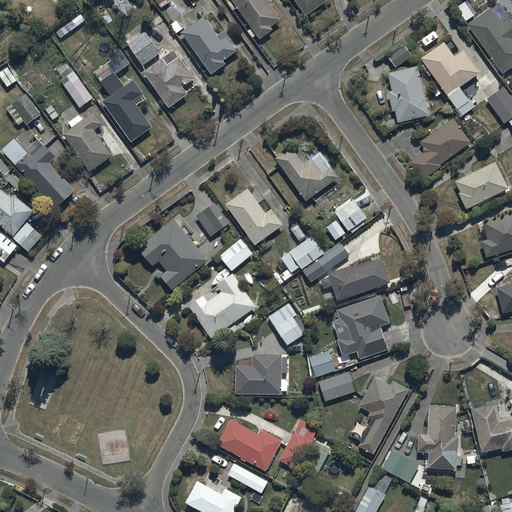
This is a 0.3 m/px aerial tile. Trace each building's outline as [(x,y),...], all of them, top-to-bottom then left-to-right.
[(234,0),(261,38),(275,28),(272,25),(282,17),(269,0),(234,0)] [(296,0),(307,14),(327,0),(296,0)] [(491,5),(468,22),(504,72),(511,66),(511,15),(511,16),(504,22),(491,5)] [(204,15),(182,31),(195,49),(190,53),(200,67),(205,63),(212,72),(227,62),(224,59),(240,48),(226,28),(218,34),(204,15)] [(147,30),(128,42),(144,65),(162,52),(147,30)] [(446,40),(421,56),(460,116),(475,106),(461,85),(481,72),(465,47),(455,54),(452,48),(455,46),(452,40),(447,43),(446,40)] [(406,44),(389,55),(397,66),(413,55),(406,44)] [(120,47),(108,56),(119,71),(131,63),(120,47)] [(174,49),(157,61),(144,70),(170,106),(189,93),(184,85),(195,77),(181,56),(174,49)] [(6,64),(0,68),(0,74),(8,86),(18,79),(6,64)] [(431,113),(418,64),(389,71),(393,89),(388,90),(393,110),(396,110),(399,121),(431,113)] [(73,68),(60,77),(80,107),(94,97),(73,68)] [(134,78),(103,100),(132,141),(154,125),(135,99),(145,92),(134,78)] [(487,97),(505,122),(511,116),(511,96),(504,86),(487,97)] [(28,91),(7,105),(19,123),(24,120),(27,123),(42,113),(28,91)] [(72,125),(63,131),(91,170),(114,154),(95,129),(104,123),(95,110),(83,118),(80,113),(69,121),(72,125)] [(441,163),(471,141),(454,117),(421,141),(425,146),(424,151),(410,161),(424,179),(443,166),(441,163)] [(76,188),(51,160),(57,155),(46,143),(45,144),(39,138),(27,148),(18,138),(4,152),(56,207),(76,188)] [(340,176),(321,149),(304,161),(292,145),(276,157),(306,200),(340,176)] [(497,160),(456,179),(461,190),(460,191),(467,207),(510,187),(497,160)] [(0,222),(15,235),(14,237),(31,250),(43,234),(26,220),(35,209),(15,193),(12,196),(1,187),(0,187),(0,222)] [(249,187),(227,203),(256,243),(284,223),(273,207),(267,211),(249,187)] [(356,198),(337,211),(350,230),(369,216),(356,198)] [(215,201),(197,214),(212,236),(231,223),(215,201)] [(511,247),(511,210),(484,220),(489,237),(482,240),(488,256),(511,247)] [(210,259),(175,218),(139,248),(154,265),(161,259),(169,269),(162,275),(174,289),(210,259)] [(347,231),(337,218),(327,225),(337,239),(347,231)] [(299,221),(292,226),(301,238),(308,233),(299,221)] [(1,231),(0,232),(0,256),(5,260),(17,244),(1,231)] [(303,267),(325,251),(313,234),(282,256),(283,258),(277,262),(283,270),(288,266),(293,272),(301,265),(303,267)] [(233,269),(254,252),(241,237),(220,254),(233,269)] [(342,242),(319,259),(327,271),(351,254),(342,242)] [(353,262),(329,271),(339,300),(392,281),(383,256),(355,266),(353,262)] [(204,294),(189,304),(212,337),(258,305),(234,272),(218,283),(223,290),(209,300),(204,294)] [(415,281),(400,289),(404,297),(419,290),(415,281)] [(511,281),(496,286),(503,312),(511,309),(511,281)] [(382,293),(338,308),(340,315),(335,321),(341,338),(338,339),(343,355),(358,350),(360,357),(389,347),(382,324),(391,321),(382,293)] [(289,301),(269,315),(288,344),(306,332),(295,315),(298,313),(289,301)] [(330,349),(310,356),(317,376),(337,368),(330,349)] [(283,352),(254,352),(254,364),(237,364),(237,392),(283,392),(283,389),(289,389),(289,378),(283,378),(283,352)] [(349,370),(319,380),(326,400),(356,389),(349,370)] [(375,453),(410,388),(394,379),(392,384),(375,375),(360,404),(371,411),(369,415),(374,418),(359,445),(375,453)] [(497,401),(471,407),(482,451),(502,446),(503,450),(511,447),(511,413),(501,417),(497,401)] [(455,435),(457,405),(430,403),(428,432),(419,432),(418,450),(429,451),(429,466),(457,467),(459,435),(455,435)] [(318,425),(302,417),(280,459),(299,469),(314,441),(318,425)] [(259,432),(231,418),(218,443),(242,456),(241,458),(246,460),(247,459),(267,469),(283,439),(262,427),(259,432)] [(317,475),(331,448),(316,439),(293,484),(305,491),(314,473),(317,475)] [(393,448),(383,467),(410,481),(420,462),(393,448)] [(268,481),(235,462),(229,473),(262,492),(268,481)] [(373,486),(370,484),(354,511),(376,511),(387,494),(385,493),(393,478),(381,471),(373,486)] [(223,492),(199,480),(187,501),(206,511),(233,511),(242,496),(226,487),(223,492)] [(420,506),(417,511),(425,511),(430,501),(422,498),(419,505),(420,506)] [(511,511),(511,501),(500,504),(501,511),(511,511)] [(499,511),(498,502),(480,505),(481,511),(499,511)]
